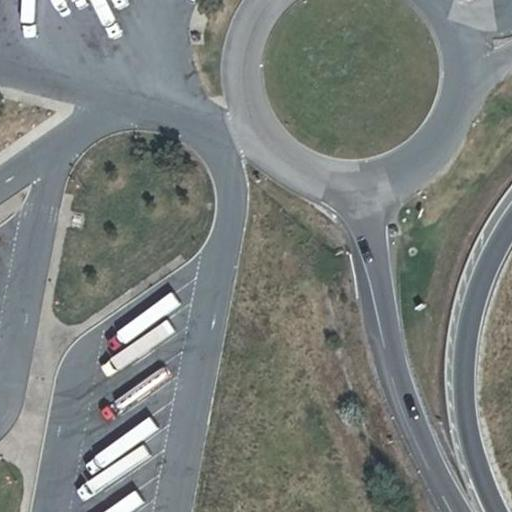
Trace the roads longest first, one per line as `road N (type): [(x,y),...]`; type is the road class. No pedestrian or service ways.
road 1 (motorway): [(361,185),(390,354),(459,511)]
road 2 (motorway): [(511,222),(486,267),(464,365),(467,428),(496,511)]
